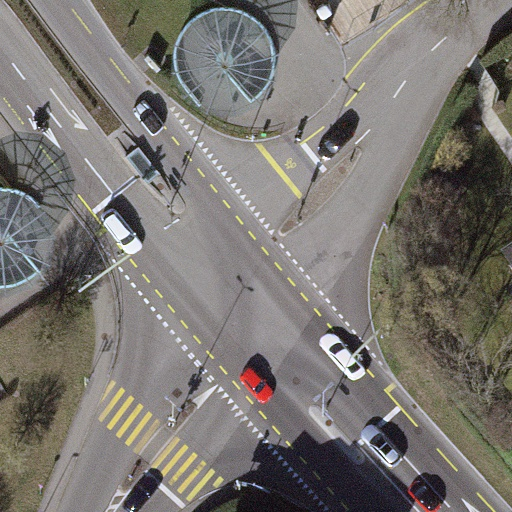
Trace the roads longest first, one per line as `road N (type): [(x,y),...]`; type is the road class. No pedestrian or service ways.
road 1 (residential): [(234,321),(413,71),(450,27),(488,0)]
road 2 (secondary): [(234,321),(173,165),(53,0)]
road 3 (secondary): [(0,55),(118,203),(234,321)]
road 4 (secondary): [(234,321),(412,511)]
road 5 (residential): [(234,321),(112,511)]
